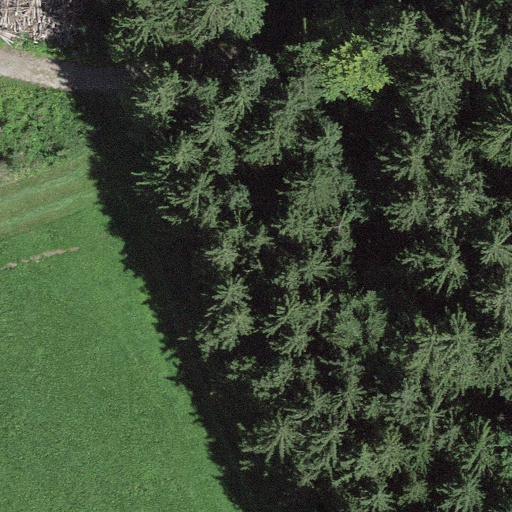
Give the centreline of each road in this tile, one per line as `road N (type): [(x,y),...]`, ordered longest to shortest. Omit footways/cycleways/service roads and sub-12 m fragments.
road 1 (track): [(511,33),(482,29),(106,83),(0,66)]
road 2 (track): [(106,83),(268,511)]
